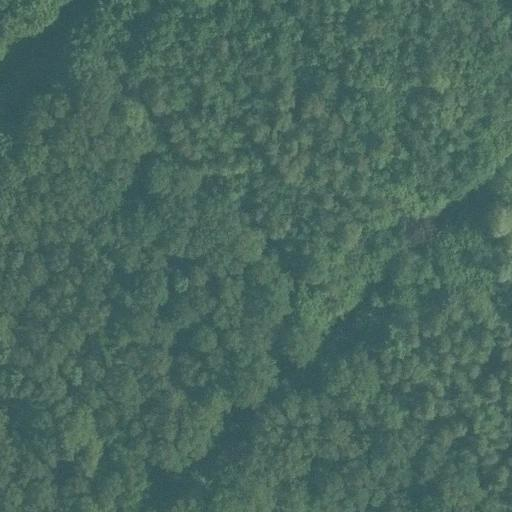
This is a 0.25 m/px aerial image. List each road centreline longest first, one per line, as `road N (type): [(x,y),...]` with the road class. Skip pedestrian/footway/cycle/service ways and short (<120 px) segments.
road 1 (track): [(511,147),(179,448)]
road 2 (track): [(179,448),(0,383)]
road 3 (track): [(343,511),(216,460)]
